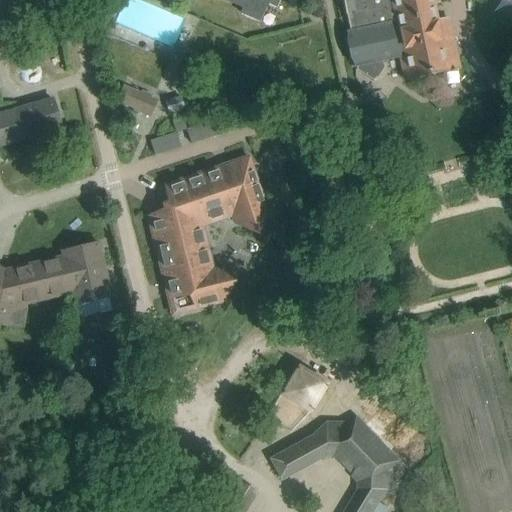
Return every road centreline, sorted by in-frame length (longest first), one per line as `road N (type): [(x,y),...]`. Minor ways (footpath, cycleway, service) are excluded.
road 1 (track): [(140,511),(188,427),(253,345),(511,285)]
road 2 (residential): [(188,427),(162,377),(110,177)]
road 3 (residential): [(110,177),(77,0)]
